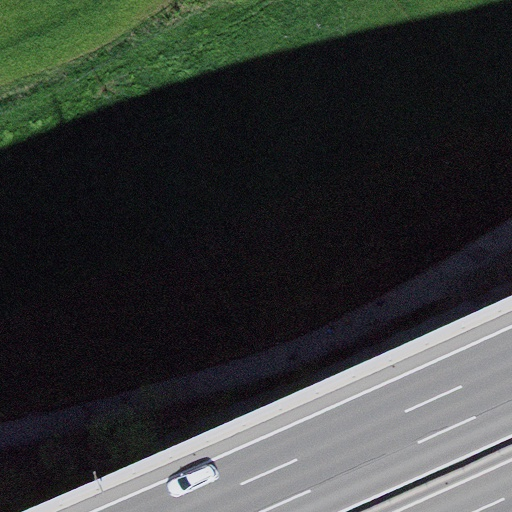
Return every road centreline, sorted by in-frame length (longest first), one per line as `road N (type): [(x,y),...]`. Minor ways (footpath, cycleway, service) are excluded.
road 1 (track): [(511,232),(311,353),(241,379),(0,437)]
road 2 (motorway): [(511,380),(216,511)]
